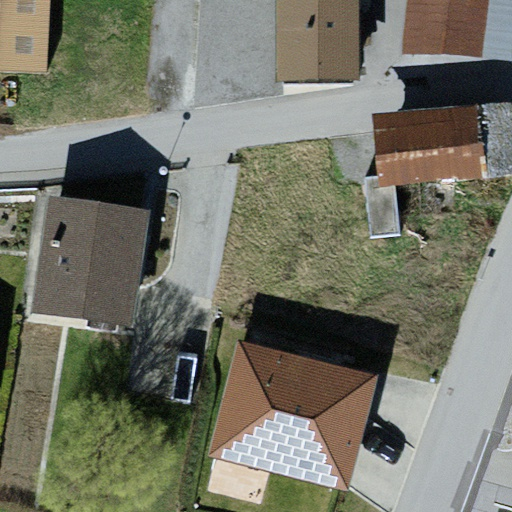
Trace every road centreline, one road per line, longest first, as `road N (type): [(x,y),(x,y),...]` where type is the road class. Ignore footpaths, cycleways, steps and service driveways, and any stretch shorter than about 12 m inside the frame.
road 1 (residential): [(0,155),(178,142),(418,103),(511,101)]
road 2 (residential): [(511,274),(423,511)]
